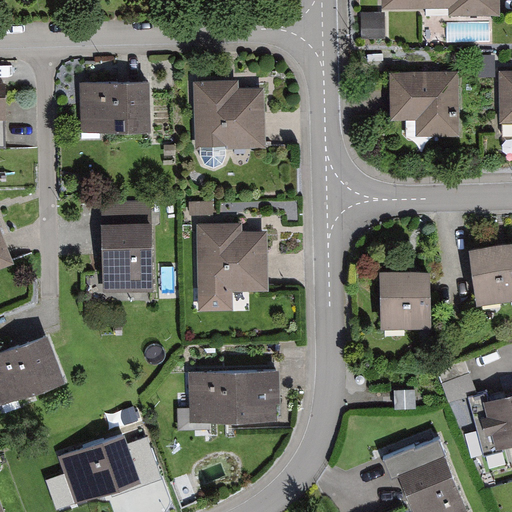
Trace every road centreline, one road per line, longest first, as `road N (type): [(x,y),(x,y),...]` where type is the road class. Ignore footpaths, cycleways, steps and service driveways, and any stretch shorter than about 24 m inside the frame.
road 1 (residential): [(328,199),(329,416),(311,466),(259,511)]
road 2 (residential): [(0,37),(322,28)]
road 3 (residential): [(511,198),(328,199)]
road 4 (residential): [(322,28),(328,199)]
